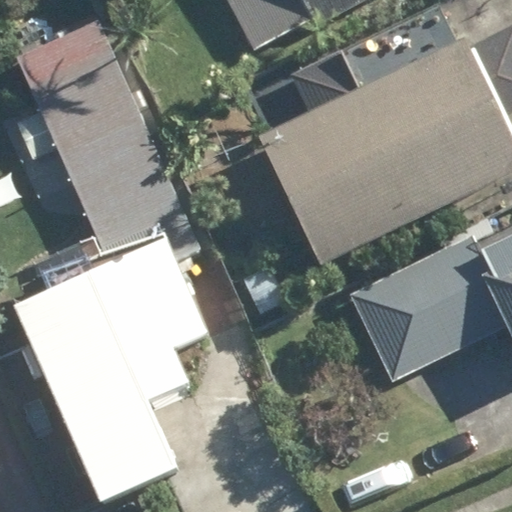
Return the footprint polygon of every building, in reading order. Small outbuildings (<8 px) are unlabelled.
[(235,0),(264,56),(373,0),(235,0)] [(74,147),(111,240),(197,206),(125,25),(39,60),(58,107),(22,121),(38,161),(74,147)] [(382,88),(362,47),(303,76),(323,117),(283,138),(347,268),(511,185),(511,67),(494,32),(382,88)] [(511,333),(511,242),(494,251),(485,233),(365,289),(408,382),(511,333)] [(204,393),(193,365),(228,350),(188,255),(31,321),(111,511),(192,476),(164,410),(204,393)]
